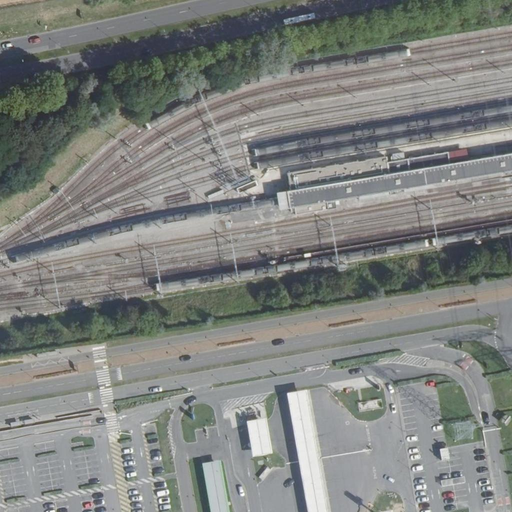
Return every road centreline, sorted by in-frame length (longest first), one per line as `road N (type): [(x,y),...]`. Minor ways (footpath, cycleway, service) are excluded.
road 1 (unclassified): [(0,414),(464,332),(510,348)]
road 2 (unclassified): [(511,306),(0,395)]
road 3 (primary): [(0,75),(359,0)]
road 4 (primary): [(233,0),(0,48)]
